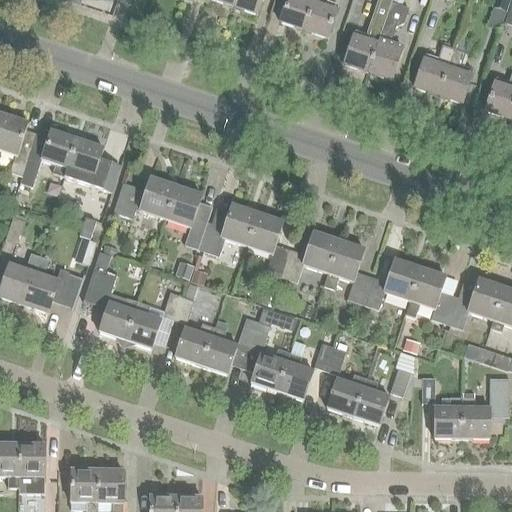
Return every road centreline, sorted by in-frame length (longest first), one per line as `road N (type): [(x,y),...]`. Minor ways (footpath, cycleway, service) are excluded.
road 1 (tertiary): [(0,49),(511,214)]
road 2 (residential): [(511,483),(321,478),(0,375)]
